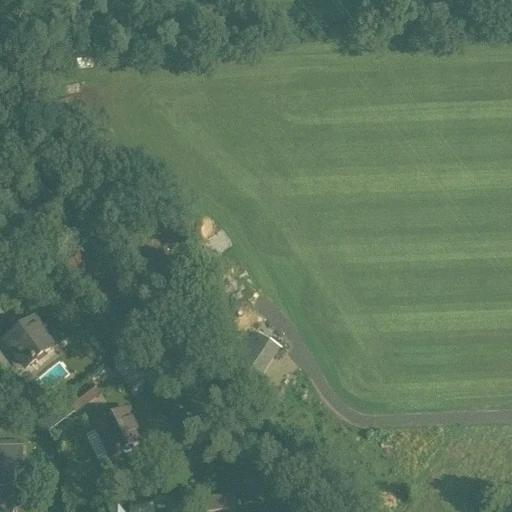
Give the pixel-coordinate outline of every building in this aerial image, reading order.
[(57,345),(34,316),(0,340),(0,345),(23,372),(57,345)] [(223,377),(248,395),(276,354),(250,338),(223,377)] [(100,395),(92,384),(67,403),(75,414),(100,395)] [(129,408),(90,427),(107,462),(144,443),(129,408)] [(0,511),(12,511),(12,492),(24,492),(23,447),(0,447),(0,511)] [(234,495),(201,500),(202,511),(217,511),(236,509),(234,495)]
